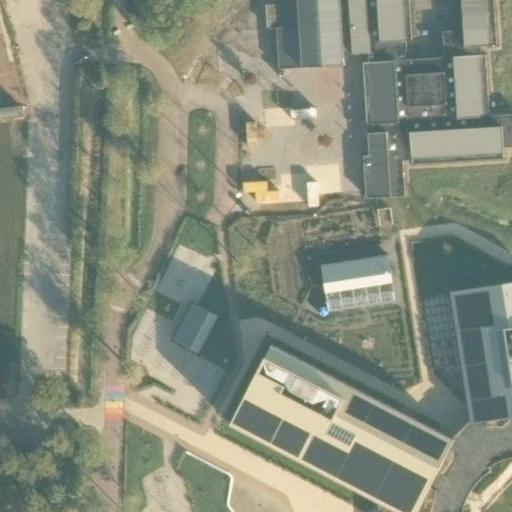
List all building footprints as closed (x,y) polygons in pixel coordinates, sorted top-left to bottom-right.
[(14,0),(0,0),(0,352),(7,242),(0,241),(0,115),(7,113),(14,0)] [(504,158),(503,147),(511,146),(511,114),(489,116),(485,54),(479,54),(478,46),(496,45),(493,0),(451,0),(454,30),(442,31),(444,57),(404,59),(403,51),(406,51),(406,41),(412,40),(408,0),(281,0),(282,4),(284,27),(278,27),(276,27),(279,69),(344,64),(343,54),(370,53),(370,61),(362,62),(366,124),(374,124),(375,132),(367,133),(368,155),(363,155),(365,198),(405,195),(402,158),(411,157),(411,164),(504,158)] [(278,27),(284,27),(282,4),(266,5),(268,28),(276,27),(278,27)] [(275,50),(274,37),(226,40),(227,53),(275,50)] [(323,273),(329,312),(395,302),(389,263),(323,273)] [(273,343),(233,426),(379,502),(379,511),(511,511),(511,282),(452,291),(473,422),(457,438),(273,343)] [(192,303),(173,340),(186,347),(191,350),(198,353),(217,317),(192,303)]
